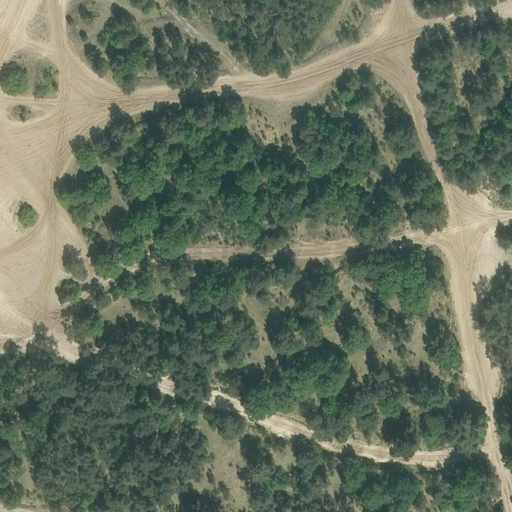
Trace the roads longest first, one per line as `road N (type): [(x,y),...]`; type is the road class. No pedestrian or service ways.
road 1 (track): [(511,502),(461,228),(405,93),(374,66),(258,72),(158,0)]
road 2 (track): [(511,448),(399,460),(274,427),(0,308)]
